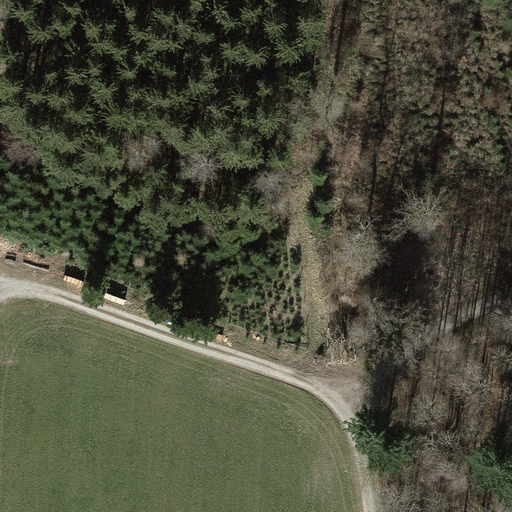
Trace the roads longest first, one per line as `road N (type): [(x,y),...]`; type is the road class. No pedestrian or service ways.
road 1 (track): [(368,511),(345,403),(319,378),(265,354),(0,287)]
road 2 (track): [(511,298),(461,317),(345,403)]
